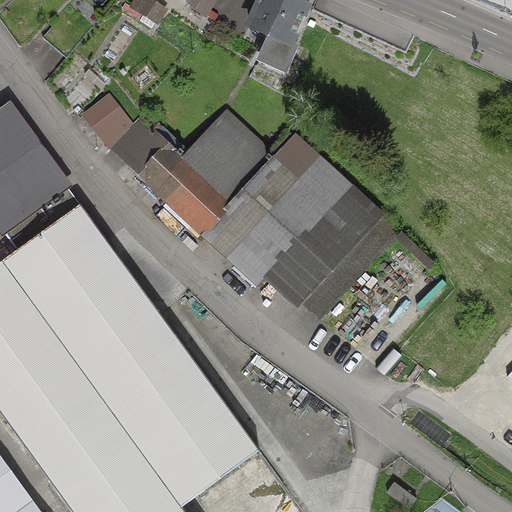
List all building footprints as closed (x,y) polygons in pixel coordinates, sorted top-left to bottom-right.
[(169,9),(154,0),(133,0),(130,6),(159,25),(169,9)] [(179,0),(206,17),(216,0),(179,0)] [(313,3),(305,0),(255,0),(245,26),(267,36),(293,47),(295,43),(299,34),(297,34),(304,16),(307,17),(313,3)] [(299,45),(295,43),(293,47),(267,36),(257,60),(287,73),(299,45)] [(81,114),(110,149),(134,124),(110,93),(81,114)] [(73,185),(10,99),(0,106),(0,231),(3,236),(73,185)] [(275,154),(228,108),(182,155),(169,142),(138,175),(198,233),(275,154)] [(138,175),(169,142),(157,130),(153,134),(138,120),(134,124),(110,149),(138,175)] [(386,215),(296,133),(275,154),(198,233),(256,287),(263,278),(299,308),(303,304),(382,220),(386,215)] [(0,413),(70,511),(184,511),(181,507),(258,453),(81,206),(0,263),(0,413)] [(398,235),(382,220),(303,304),(319,319),(395,238),(398,235)] [(436,263),(401,231),(398,235),(395,238),(430,270),(436,263)] [(0,511),(43,511),(0,452),(0,511)] [(417,499),(395,481),(387,492),(409,509),(417,499)]
